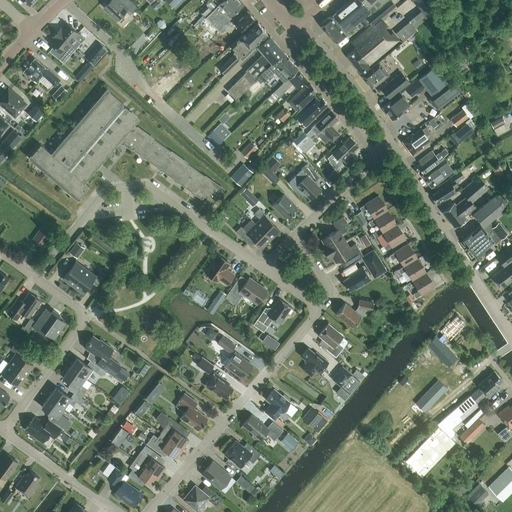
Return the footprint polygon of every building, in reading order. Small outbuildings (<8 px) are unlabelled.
[(129,15),(137,7),(129,0),(110,0),(104,6),(110,12),(109,13),(116,20),(125,10),(129,15)] [(239,0),(224,0),(223,1),(234,13),(243,4),(239,0)] [(349,0),(333,14),(334,15),(331,17),(328,17),(322,22),(321,25),(335,41),(338,42),(354,28),(355,28),(356,27),(355,25),(366,15),(368,16),(371,13),(385,0),(349,0)] [(346,55),(360,72),(398,39),(392,32),(389,35),(384,29),(387,26),(380,18),(395,5),(390,0),(388,0),(372,14),(371,13),(368,16),(368,17),(366,19),(371,24),(350,42),(355,48),(346,55)] [(413,0),(427,17),(439,6),(434,0),(413,0)] [(231,16),(234,13),(223,1),(206,17),(220,32),(225,28),(233,20),(234,19),(231,16)] [(201,12),(205,16),(211,11),(207,6),(201,12)] [(244,32),(256,21),(247,11),(239,19),(238,18),(234,22),(233,20),(225,28),(229,33),(237,25),(244,32)] [(365,19),(361,22),(364,27),(369,23),(365,19)] [(242,56),(267,32),(257,21),(232,45),(236,50),(234,53),(235,54),(219,68),(223,72),(221,73),(222,75),(239,59),(238,58),(240,55),(242,56)] [(403,40),(416,29),(409,21),(396,32),(403,40)] [(61,27),(57,32),(76,48),(80,43),(84,38),(66,22),(61,28),(61,27)] [(156,33),(152,30),(146,35),(150,39),(156,33)] [(214,38),(207,30),(199,37),(200,38),(206,44),(214,38)] [(76,48),(57,32),(53,36),(54,37),(49,42),(53,46),(49,50),(63,63),(76,48)] [(265,54),(238,79),(247,88),(256,80),(259,77),(258,76),(283,52),(270,35),(258,46),(265,54)] [(95,66),(108,51),(99,43),(86,58),(95,66)] [(284,53),(261,73),(267,79),(274,72),(284,82),(298,69),(288,57),(284,53)] [(55,85),(60,79),(47,68),(47,69),(35,58),(23,71),(36,82),(43,75),(55,85)] [(422,64),(418,59),(413,63),(417,68),(422,64)] [(95,66),(89,61),(85,65),(91,70),(95,66)] [(371,87),(388,74),(378,61),(361,75),(371,87)] [(419,78),(431,94),(447,82),(435,66),(419,78)] [(498,67),(496,69),(493,71),(499,79),(504,75),(498,67)] [(282,84),(267,97),(271,101),(277,95),(278,96),(281,94),(279,92),(285,87),(288,84),(289,86),(293,82),(297,87),(306,79),(298,69),(284,82),(282,84)] [(401,72),(381,88),(389,98),(409,82),(401,72)] [(84,78),(78,73),(74,77),(80,82),(84,78)] [(177,75),(173,78),(178,83),(182,80),(177,75)] [(437,108),(461,90),(453,80),(429,98),(432,102),(434,106),(435,105),(437,108)] [(298,108),(316,91),(310,84),(307,86),(305,84),(290,99),(298,108)] [(58,99),(66,90),(61,85),(53,94),(58,99)] [(25,103),(8,88),(0,97),(0,102),(8,110),(8,111),(15,117),(21,110),(20,109),(25,103)] [(82,180),(116,140),(122,145),(125,142),(134,148),(133,150),(201,199),(203,196),(213,203),(223,189),(205,176),(131,123),(136,117),(122,104),(123,103),(107,89),(93,105),(56,148),(51,153),(40,144),(29,157),(78,198),(89,185),(82,180)] [(410,104),(400,92),(382,106),(392,119),(410,104)] [(305,126),(328,104),(321,98),(319,100),(315,96),(295,115),(305,126)] [(470,118),(475,113),(467,102),(461,106),(463,109),(450,118),(456,126),(469,116),(470,118)] [(36,121),(44,112),(35,104),(27,113),(36,121)] [(282,120),(290,113),(284,107),(277,114),(282,120)] [(339,134),(331,125),(338,118),(330,109),(311,128),(317,134),(325,142),(329,138),(332,141),(339,134)] [(468,124),(470,123),(473,126),(476,123),(471,117),(466,122),(467,123),(468,124)] [(503,117),(491,123),(494,129),(506,123),(503,117)] [(462,141),(474,131),(468,124),(467,123),(455,132),(462,141)] [(402,141),(412,154),(422,147),(421,145),(429,139),(427,135),(428,134),(428,133),(428,132),(428,131),(427,130),(427,129),(426,129),(425,129),(424,129),(423,129),(422,129),(421,128),(413,134),(412,133),(402,141)] [(214,129),(207,136),(217,146),(224,139),(214,129)] [(15,131),(0,148),(0,162),(22,138),(15,131)] [(300,147),(309,137),(303,131),(294,141),(300,147)] [(283,141),(288,146),(293,141),(288,136),(283,141)] [(357,157),(352,151),(358,145),(349,136),(332,152),(341,162),(342,161),(347,167),(357,157)] [(461,140),(457,136),(451,140),(455,145),(461,140)] [(247,158),(258,148),(251,141),(240,151),(247,158)] [(436,155),(432,150),(419,160),(421,163),(418,165),(423,173),(440,161),(448,153),(445,149),(436,155)] [(280,164),(274,158),(267,166),(272,172),(280,164)] [(422,175),(431,187),(452,171),(447,165),(449,163),(445,158),(424,174),(424,173),(422,175)] [(253,172),(259,167),(252,160),(247,166),(253,172)] [(241,187),(254,173),(253,172),(247,166),(244,164),(232,178),(241,187)] [(311,179),(316,174),(306,164),(296,174),(302,180),(297,185),(298,186),(296,187),(301,191),(302,190),(310,199),(320,189),(311,179)] [(272,172),(267,166),(261,171),(274,184),(279,179),(272,172)] [(452,181),(450,183),(448,181),(435,189),(436,192),(433,194),(438,202),(455,192),(453,187),(455,185),(454,183),(464,176),(460,170),(449,177),(452,181)] [(337,180),(336,178),(333,174),(326,181),(330,185),(331,186),(337,180)] [(472,201),(488,187),(478,176),(461,190),(466,196),(455,204),(454,202),(442,211),(454,227),(465,218),(464,216),(476,206),(472,201)] [(259,200),(246,187),(240,193),(253,206),(259,200)] [(502,194),(496,193),(473,212),(484,226),(490,221),(496,217),(507,207),(507,201),(502,194)] [(291,211),(296,206),(284,194),(272,205),(285,218),(287,215),(291,215),(291,212),(291,211)] [(378,196),(365,204),(360,207),(362,211),(368,208),(374,218),(387,210),(378,196)] [(348,207),(345,203),(337,209),(340,213),(348,207)] [(260,219),(255,224),(251,219),(270,239),(279,230),(265,215),(265,214),(259,208),(254,213),(260,219)] [(396,224),(387,210),(374,218),(368,222),(371,225),(376,222),(382,232),(396,224)] [(360,212),(355,216),(362,225),(367,222),(360,212)] [(214,222),(219,226),(227,217),(222,213),(214,222)] [(321,246),(326,252),(345,240),(341,234),(347,230),(345,226),(348,224),(343,216),(332,222),(337,230),(322,239),(321,239),(324,244),(322,246),(322,245),(321,246)] [(270,239),(251,219),(237,233),(247,243),(252,238),(262,247),(270,239)] [(496,242),(507,233),(499,222),(496,224),(493,226),(490,221),(484,226),(483,227),(481,225),(463,240),(476,256),(494,241),(495,242),(496,242)] [(405,238),(396,224),(382,232),(389,242),(383,246),(386,250),(391,246),(391,247),(405,238)] [(42,246),(52,232),(43,225),(32,239),(42,246)] [(349,247),(345,240),(326,252),(330,259),(330,258),(332,258),(335,263),(336,262),(348,254),(352,262),(361,256),(363,255),(355,243),(349,247)] [(77,258),(84,248),(76,242),(69,252),(77,258)] [(417,257),(408,244),(395,252),(389,255),(392,259),(397,256),(403,266),(417,257)] [(511,262),(511,261),(511,245),(497,257),(505,267),(493,276),(501,288),(511,279),(511,262)] [(373,249),(363,255),(361,256),(374,278),(387,270),(373,249)] [(229,263),(217,255),(205,272),(217,281),(219,278),(227,284),(234,274),(226,269),(229,263)] [(425,271),(417,257),(403,266),(398,269),(400,273),(406,270),(412,280),(425,271)] [(73,286),(85,268),(75,261),(63,279),(73,286)] [(371,279),(362,266),(352,272),(353,274),(343,280),(349,290),(355,287),(356,288),(371,279)] [(83,293),(95,276),(85,268),(73,286),(83,293)] [(99,270),(96,274),(102,278),(105,274),(99,270)] [(0,290),(9,278),(0,271),(0,290)] [(434,286),(425,271),(412,280),(418,290),(413,294),(415,298),(421,294),(434,286)] [(257,304),(267,290),(249,277),(241,288),(235,283),(225,297),(235,304),(243,294),(257,304)] [(40,301),(29,292),(19,306),(14,303),(7,313),(16,319),(22,312),(29,317),(40,301)] [(409,303),(414,300),(411,294),(405,297),(409,303)] [(215,297),(210,304),(216,308),(221,302),(215,297)] [(290,307),(279,299),(271,311),(265,307),(253,324),(263,332),(273,318),(279,323),(279,322),(283,322),(285,319),(285,316),(284,316),(290,307)] [(345,303),(336,314),(352,327),(361,316),(366,309),(371,310),(373,302),(359,299),(357,307),(355,311),(345,303)] [(54,338),(65,322),(57,316),(59,314),(53,309),(46,319),(40,315),(33,326),(44,334),(46,332),(54,338)] [(461,324),(464,320),(458,314),(450,322),(449,321),(440,331),(450,340),(463,326),(461,324)] [(35,322),(30,318),(27,323),(32,327),(35,322)] [(342,337),(342,336),(327,324),(319,334),(330,344),(326,349),(335,357),(343,347),(347,343),(347,340),(342,337)] [(208,334),(215,337),(218,330),(211,327),(208,334)] [(236,345),(218,333),(214,340),(217,342),(216,343),(230,352),(236,345)] [(113,349),(100,339),(99,340),(93,335),(84,347),(100,358),(96,363),(113,375),(116,372),(120,366),(107,356),(113,349)] [(279,343),(273,338),(268,345),(274,349),(279,343)] [(450,375),(460,366),(437,342),(427,351),(450,375)] [(33,365),(21,357),(25,351),(15,343),(10,349),(16,353),(9,363),(26,375),(33,365)] [(306,360),(305,361),(306,363),(304,365),(303,369),(304,372),(307,374),(310,375),(314,373),(316,370),(319,373),(328,362),(316,351),(315,353),(308,347),(301,356),(306,360)] [(213,365),(202,357),(195,352),(192,355),(199,361),(197,364),(208,372),(213,365)] [(242,378),(252,365),(235,352),(225,365),(242,378)] [(105,371),(100,367),(90,360),(86,365),(76,358),(69,367),(85,379),(92,369),(101,376),(105,371)] [(142,375),(149,366),(143,362),(136,371),(142,375)] [(26,375),(9,363),(1,373),(19,385),(26,375)] [(342,387),(353,374),(342,365),(331,378),(342,387)] [(69,367),(62,377),(74,385),(70,391),(74,393),(81,398),(87,389),(81,384),(85,379),(69,367)] [(356,369),(353,374),(358,379),(362,374),(356,369)] [(459,415),(463,412),(476,400),(477,401),(486,393),(489,395),(501,386),(498,383),(503,379),(495,370),(479,384),(481,386),(471,394),(457,406),(437,424),(439,426),(405,461),(422,477),(455,442),(451,438),(454,434),(454,431),(452,428),(462,419),(459,415)] [(116,372),(113,375),(122,382),(125,378),(116,372)] [(214,372),(205,385),(219,396),(221,394),(225,398),(233,388),(228,384),(229,383),(214,372)] [(405,375),(399,382),(405,388),(411,381),(405,375)] [(440,397),(445,392),(437,383),(431,389),(440,397)] [(122,385),(112,398),(114,399),(120,404),(130,391),(122,385)] [(84,400),(81,398),(74,393),(70,397),(55,387),(48,397),(64,408),(68,403),(73,406),(75,402),(80,405),(84,400)] [(0,407),(9,395),(0,388),(0,407)] [(281,412),(290,402),(289,401),(290,399),(284,393),(282,395),(274,388),(265,399),(271,403),(264,411),(275,420),(281,412)] [(428,390),(415,403),(425,412),(437,398),(428,390)] [(146,399),(151,403),(158,395),(153,391),(146,399)] [(180,418),(197,430),(202,424),(203,424),(204,423),(204,422),(207,418),(193,407),(196,402),(184,393),(175,406),(184,412),(180,418)] [(60,414),(64,408),(48,397),(41,406),(55,416),(52,421),(63,429),(68,423),(67,419),(60,414)] [(511,405),(509,408),(507,406),(498,414),(510,428),(511,426),(511,405)] [(303,419),(313,428),(316,424),(319,426),(322,423),(323,424),(327,420),(312,407),(303,419)] [(141,416),(144,411),(139,408),(136,413),(141,416)] [(481,408),(464,425),(466,427),(484,411),(481,408)] [(110,419),(114,414),(109,410),(105,415),(110,419)] [(159,419),(165,423),(167,424),(164,428),(161,433),(182,448),(188,439),(179,433),(183,427),(169,417),(163,413),(159,419)] [(96,419),(102,423),(105,418),(100,414),(96,419)] [(283,430),(272,421),(267,427),(252,414),(243,425),(253,433),(252,434),(252,437),(254,439),(257,439),(258,438),(260,439),(265,433),(274,440),(283,430)] [(54,437),(61,428),(49,420),(46,424),(34,416),(25,429),(42,442),(48,434),(54,437)] [(465,443),(484,425),(478,418),(459,436),(465,443)] [(123,440),(129,442),(134,432),(127,429),(123,440)] [(137,437),(142,440),(145,436),(140,432),(137,437)] [(287,432),(280,440),(291,449),(297,441),(287,432)] [(182,448),(161,433),(157,438),(153,434),(146,444),(154,449),(158,444),(176,457),(182,448)] [(304,439),(311,445),(317,439),(310,433),(304,439)] [(60,438),(68,444),(71,440),(63,434),(60,438)] [(247,458),(253,463),(260,453),(246,442),(242,447),(235,441),(225,453),(240,466),(247,458)] [(151,457),(155,452),(145,445),(135,459),(159,476),(165,467),(151,457)] [(13,469),(18,462),(6,454),(0,462),(0,475),(6,479),(10,473),(11,474),(14,469),(13,469)] [(159,476),(135,459),(130,466),(133,469),(128,475),(133,479),(137,474),(152,485),(159,476)] [(231,476),(212,461),(202,473),(220,489),(231,476)] [(503,501),(511,491),(511,469),(508,466),(488,486),(503,501)] [(124,474),(115,467),(107,478),(116,484),(117,483),(120,486),(115,493),(126,501),(133,507),(142,494),(124,480),(124,481),(120,478),(124,474)] [(35,483),(39,478),(30,471),(26,475),(25,474),(15,487),(28,496),(37,484),(35,483)] [(254,487),(241,475),(236,481),(250,492),(254,487)] [(463,484),(459,489),(463,493),(468,488),(463,484)] [(197,510),(208,497),(218,505),(223,500),(205,485),(201,490),(195,485),(183,499),(197,510)] [(469,497),(476,504),(488,493),(481,486),(469,497)] [(0,499),(6,504),(14,493),(8,488),(0,498),(0,499)] [(260,492),(255,488),(251,493),(256,497),(260,492)] [(87,511),(75,503),(69,511),(87,511)]
